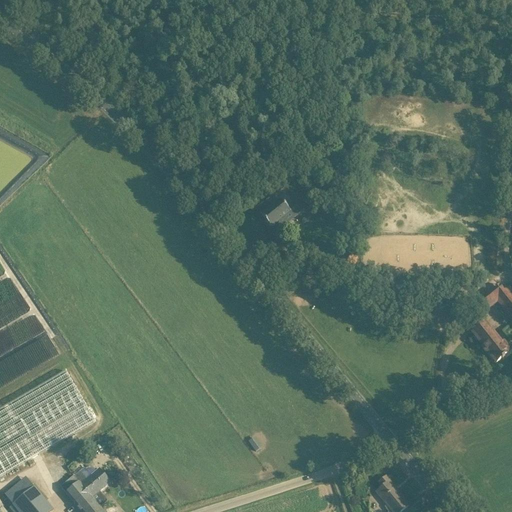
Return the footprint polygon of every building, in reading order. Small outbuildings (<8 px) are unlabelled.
[(261,216),(263,218),(265,220),(265,221),(272,229),(277,224),(282,229),(288,225),(283,219),(291,213),(295,218),(302,213),(293,202),(287,207),(281,200),(277,203),(261,216)] [(341,266),(339,265),(337,271),(348,276),(356,259),(345,254),(342,259),(344,260),(341,266)] [(484,284),(479,277),(478,276),(474,280),(472,282),(478,289),(484,284)] [(497,299),(511,317),(511,290),(509,287),(505,290),(500,285),(494,290),(493,288),(472,305),(479,314),(497,299)] [(485,325),(473,334),(497,363),(502,359),(503,361),(505,358),(504,357),(511,352),(504,343),(501,346),(485,325)] [(0,410),(0,478),(95,422),(66,372),(0,410)] [(257,437),(249,442),(254,452),(262,448),(257,437)] [(126,449),(122,452),(121,450),(116,453),(119,458),(124,455),(128,452),(126,449)] [(79,483),(87,492),(93,498),(111,483),(100,470),(92,476),(86,470),(76,479),(79,483)] [(34,487),(34,488),(26,478),(4,495),(13,505),(9,509),(11,511),(53,511),(54,511),(34,487)] [(392,511),(402,511),(409,506),(397,492),(389,483),(390,483),(387,479),(385,479),(381,482),(381,484),(383,487),(377,493),(392,511)] [(104,511),(93,498),(87,492),(79,483),(66,494),(80,511),(104,511)]
